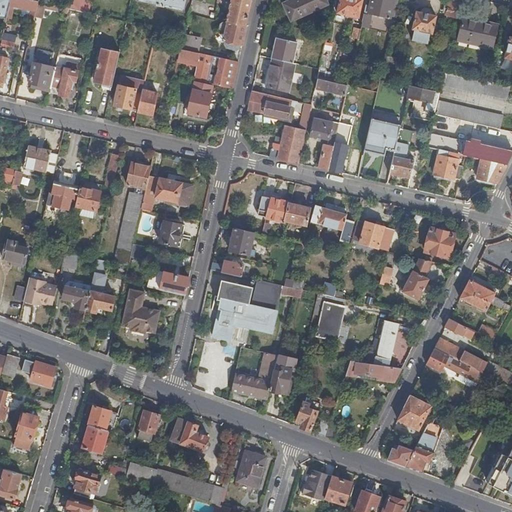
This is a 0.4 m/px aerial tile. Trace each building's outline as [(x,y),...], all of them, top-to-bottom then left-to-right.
[(0,0),(0,17),(6,18),(10,0),(0,0)] [(29,17),(34,18),(35,16),(38,2),(28,0),(10,0),(6,18),(11,20),(15,6),(31,10),(29,17)] [(89,14),(92,0),(90,0),(71,0),(69,9),(89,14)] [(183,9),(185,0),(144,0),(158,3),(157,6),(163,7),(164,5),(183,9)] [(228,22),(246,27),(252,0),(231,0),(230,5),(226,22),(228,22)] [(328,5),(325,0),(292,0),(284,4),(291,21),(328,5)] [(345,15),(347,16),(358,18),(362,0),(339,0),(337,13),(345,15)] [(371,0),(370,6),(366,5),(362,22),(369,24),(372,14),(390,18),(391,16),(394,17),(398,0),(396,0),(371,0)] [(460,0),(450,0),(449,6),(448,13),(447,15),(456,18),(460,0)] [(38,2),(35,16),(42,18),(45,8),(68,14),(69,9),(38,2)] [(436,17),(416,12),(412,30),(415,30),(412,40),(427,44),(430,34),(432,34),(436,17)] [(152,17),(150,27),(157,29),(175,33),(181,35),(181,32),(177,31),(178,27),(172,25),(173,22),(152,17)] [(498,26),(461,17),(457,40),(493,48),(498,26)] [(240,44),(242,45),(246,27),(228,22),(224,40),(227,41),(226,44),(228,47),(236,49),(239,47),(240,44)] [(358,40),(361,30),(354,28),(352,39),(358,40)] [(181,35),(175,33),(174,40),(182,42),(184,35),(181,35)] [(181,49),(198,53),(199,45),(194,37),(184,35),(182,42),(181,49)] [(275,47),(272,58),(273,59),(292,63),(297,43),(280,39),(278,48),(275,47)] [(1,40),(0,46),(0,47),(10,50),(12,43),(1,40)] [(213,85),(232,89),(238,62),(198,53),(181,49),(178,61),(179,61),(181,62),(182,62),(187,60),(189,63),(193,61),(200,68),(197,82),(213,85)] [(101,87),(111,89),(119,52),(110,50),(110,52),(101,50),(94,82),(102,84),(101,87)] [(396,57),(386,55),(380,79),(391,82),(396,57)] [(0,86),(2,87),(8,59),(0,56),(0,86)] [(289,93),(295,64),(292,63),(273,59),(266,87),(289,93)] [(51,89),(56,68),(34,63),(29,84),(51,89)] [(51,89),(50,93),(69,97),(72,81),(76,82),(78,72),(65,68),(64,70),(56,68),(51,89)] [(335,74),(320,70),(318,78),(333,82),(335,74)] [(491,81),(445,71),(442,84),(506,98),(509,85),(491,81)] [(346,96),(348,85),(333,82),(318,78),(315,88),(346,96)] [(211,94),(213,85),(197,82),(196,81),(192,98),(191,98),(189,106),(190,106),(188,113),(206,118),(212,95),(211,94)] [(138,110),(138,112),(152,115),(157,93),(146,91),(147,85),(144,84),(143,87),(138,110)] [(132,109),(138,110),(143,87),(137,86),(136,90),(119,86),(114,106),(132,109)] [(438,101),(440,93),(410,86),(408,97),(428,102),(426,110),(435,112),(438,101)] [(292,101),(252,92),(248,110),(264,114),(288,119),(292,101)] [(295,101),(292,101),(288,119),(264,114),(263,117),(290,123),(295,101)] [(435,114),(499,130),(502,116),(438,101),(435,112),(435,114)] [(299,129),(306,130),(312,105),(305,104),(299,129)] [(329,121),(339,124),(342,111),(332,109),(331,115),(329,121)] [(315,118),(329,121),(331,115),(316,111),(315,118)] [(395,150),(400,128),(401,127),(397,126),(399,119),(373,113),(371,120),(364,152),(381,156),(383,147),(395,150)] [(329,171),(338,131),(339,124),(329,121),(315,118),(311,136),(328,140),(327,145),(325,144),(319,168),(329,171)] [(270,157),(299,164),(306,130),(299,129),(285,125),(280,145),(273,143),(270,157)] [(395,150),(390,174),(410,178),(414,161),(403,158),(407,139),(411,140),(413,131),(400,128),(395,150)] [(329,171),(341,173),(347,146),(341,144),(343,132),(338,131),(329,171)] [(461,155),(465,142),(430,134),(427,147),(440,150),(460,154),(461,155)] [(507,165),(511,154),(511,152),(480,145),(479,143),(478,141),(476,140),(474,140),(472,141),(470,143),(467,156),(482,159),(507,165)] [(467,156),(470,143),(465,142),(461,155),(466,156),(467,156)] [(46,172),(50,153),(51,151),(29,146),(24,167),(46,172)] [(434,174),(459,181),(463,165),(458,164),(460,154),(440,150),(434,174)] [(53,174),(58,155),(50,153),(46,172),(53,174)] [(113,188),(120,156),(112,154),(104,186),(113,188)] [(497,183),(507,165),(482,159),(477,178),(497,183)] [(149,176),(151,167),(131,162),(126,184),(146,189),(149,176)] [(13,181),(15,171),(4,169),(2,178),(13,181)] [(13,181),(11,187),(15,188),(16,185),(19,186),(22,173),(15,171),(13,181)] [(73,174),(64,172),(62,180),(71,182),(73,174)] [(141,209),(151,211),(155,197),(188,205),(192,186),(149,176),(146,189),(144,195),(141,209)] [(49,193),(46,205),(69,210),(71,199),(75,200),(78,186),(73,185),(73,188),(58,184),(59,182),(54,181),(51,194),(49,193)] [(100,192),(80,187),(76,205),(96,210),(100,192)] [(133,243),(141,209),(144,195),(130,192),(114,263),(120,264),(128,265),(130,257),(133,243)] [(289,204),(290,203),(262,196),(257,216),(284,222),(285,221),(289,204)] [(309,208),(289,204),(285,221),(305,225),(309,208)] [(322,208),(315,206),(310,222),(314,223),(342,231),(347,214),(323,208),(322,208)] [(384,227),(357,220),(351,241),(368,245),(367,248),(375,250),(375,248),(378,248),(384,227)] [(182,225),(165,221),(159,242),(177,246),(182,225)] [(254,233),(234,229),(229,251),(249,255),(254,233)] [(454,235),(431,229),(426,252),(449,258),(454,235)] [(17,243),(7,240),(2,258),(24,264),(28,250),(27,249),(27,247),(17,244),(17,243)] [(143,260),(146,246),(133,243),(130,257),(143,260)] [(397,255),(387,252),(384,267),(393,269),(397,255)] [(76,269),(79,256),(65,253),(62,266),(76,269)] [(94,271),(104,273),(106,261),(96,259),(94,271)] [(424,277),(432,263),(420,260),(414,271),(413,271),(408,280),(406,279),(403,285),(406,286),(403,291),(418,300),(429,280),(424,277)] [(489,265),(480,260),(475,270),(484,275),(489,265)] [(225,261),(222,272),(241,277),(243,265),(225,261)] [(117,279),(124,281),(128,265),(120,264),(117,279)] [(393,269),(384,267),(379,283),(388,286),(393,269)] [(185,295),(189,278),(154,270),(152,279),(149,279),(147,286),(185,295)] [(29,278),(46,282),(48,276),(30,272),(29,278)] [(42,304),(53,306),(57,287),(46,284),(46,282),(29,278),(27,288),(24,301),(23,302),(35,305),(36,303),(42,304)] [(495,292),(470,279),(465,289),(490,302),(493,296),(495,292)] [(284,286),(270,283),(258,280),(252,306),(249,305),(253,288),(221,281),(217,301),(214,300),(212,309),(221,311),(215,336),(229,340),(233,321),(240,322),(240,326),(271,333),(280,293),(293,296),(295,289),(292,288),(284,286)] [(294,282),(285,280),(284,286),(292,288),(294,282)] [(336,290),(337,286),(324,283),(323,288),(294,282),(292,288),(295,289),(302,290),(318,294),(334,298),(336,290)] [(27,288),(18,286),(14,299),(24,301),(27,288)] [(74,308),(85,310),(89,292),(65,286),(62,299),(75,302),(74,308)] [(145,293),(130,289),(122,326),(131,328),(131,331),(145,334),(146,331),(155,334),(160,311),(142,307),(145,293)] [(302,290),(295,289),(293,296),(300,297),(302,290)] [(490,302),(465,289),(460,298),(486,311),(490,302)] [(89,292),(85,310),(96,313),(97,307),(111,310),(114,297),(104,294),(105,292),(100,291),(99,293),(89,291),(89,292)] [(499,299),(493,296),(490,302),(496,306),(498,303),(499,299)] [(344,306),(324,301),(324,302),(325,302),(317,337),(316,336),(316,337),(336,342),(337,341),(336,341),(344,307),(344,306)] [(450,319),(445,327),(458,333),(462,325),(450,319)] [(399,325),(399,324),(384,320),(384,321),(385,322),(377,356),(376,356),(376,357),(375,365),(388,367),(390,360),(390,361),(391,360),(390,359),(398,325),(399,325)] [(511,360),(511,350),(493,341),(482,336),(479,342),(489,347),(502,355),(511,360)] [(511,375),(440,338),(435,348),(485,374),(492,378),(511,387),(511,375)] [(290,354),(289,358),(293,359),(296,346),(285,343),(283,353),(290,354)] [(476,382),(459,414),(463,416),(476,391),(485,374),(435,348),(427,364),(441,372),(444,366),(460,374),(464,376),(476,382)] [(270,365),(273,354),(264,352),(262,363),(270,365)] [(7,353),(5,359),(1,373),(14,377),(20,358),(7,353)] [(237,392),(268,399),(270,391),(278,356),(273,354),(270,365),(262,363),(258,378),(241,374),(237,392)] [(278,356),(270,391),(280,393),(281,389),(287,390),(291,371),(293,371),(293,370),(296,360),(293,359),(289,358),(278,356)] [(35,363),(25,360),(22,371),(32,374),(30,381),(50,386),(56,368),(36,362),(35,363)] [(347,372),(351,362),(341,360),(339,369),(347,372)] [(396,380),(401,369),(388,367),(375,365),(369,364),(351,362),(347,372),(382,377),(393,379),(396,380)] [(281,389),(280,393),(289,395),(295,370),(293,370),(293,371),(291,371),(287,390),(281,389)] [(231,390),(237,392),(241,374),(235,373),(231,390)] [(492,378),(485,374),(476,391),(483,395),(492,378)] [(404,408),(425,418),(432,406),(410,396),(404,408)] [(300,427),(310,431),(317,411),(312,409),(313,405),(304,402),(297,420),(302,422),(300,427)] [(94,406),(88,425),(105,430),(107,424),(115,427),(118,414),(94,406)] [(404,408),(398,420),(419,430),(425,418),(404,408)] [(159,415),(144,411),(138,430),(140,430),(137,439),(150,443),(152,434),(154,434),(159,415)] [(22,413),(15,436),(17,436),(14,446),(16,446),(29,450),(30,448),(31,449),(33,441),(32,441),(39,418),(22,413)] [(198,426),(178,419),(171,441),(203,452),(208,438),(195,433),(198,426)] [(326,437),(330,424),(331,423),(321,420),(316,433),(326,437)] [(429,422),(427,426),(442,432),(444,428),(429,422)] [(326,437),(336,441),(340,428),(330,424),(326,437)] [(102,454),(108,431),(105,430),(88,425),(82,448),(102,454)] [(427,426),(418,442),(414,451),(406,466),(422,472),(426,463),(430,464),(442,432),(427,426)] [(511,441),(504,454),(498,451),(491,465),(493,467),(496,468),(488,483),(488,484),(504,492),(505,490),(511,493),(511,441)] [(393,448),(388,460),(406,466),(414,451),(399,445),(397,450),(393,448)] [(29,450),(16,446),(14,452),(28,456),(29,450)] [(266,458),(246,452),(237,481),(257,488),(266,458)] [(130,462),(124,460),(121,469),(128,471),(130,462)] [(128,471),(121,469),(119,477),(145,484),(150,468),(130,462),(128,471)] [(119,477),(121,469),(109,465),(107,473),(119,477)] [(496,468),(493,467),(485,482),(488,483),(496,468)] [(223,490),(150,468),(145,484),(154,487),(216,505),(218,505),(223,490)] [(21,474),(4,470),(2,479),(0,478),(0,495),(14,500),(17,490),(16,490),(21,474)] [(77,481),(73,494),(93,500),(100,476),(79,470),(76,481),(77,481)] [(332,476),(313,470),(309,483),(306,482),(302,494),(324,501),(325,499),(332,476)] [(352,483),(332,476),(325,499),(345,505),(352,483)] [(374,511),(380,497),(363,491),(355,511),(357,511),(374,511)] [(402,511),(406,502),(388,496),(382,511),(402,511)] [(69,510),(67,511),(94,511),(96,509),(94,507),(92,506),(92,505),(71,499),(68,509),(69,510)]
